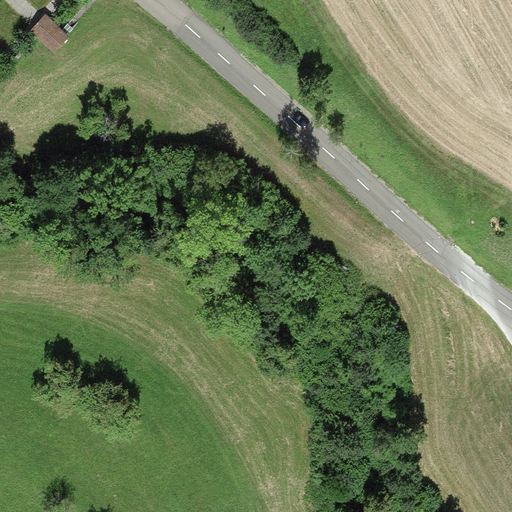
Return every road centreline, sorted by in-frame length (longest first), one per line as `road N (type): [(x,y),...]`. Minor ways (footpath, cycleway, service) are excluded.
road 1 (tertiary): [(150,0),(511,314)]
road 2 (track): [(378,108),(511,221)]
